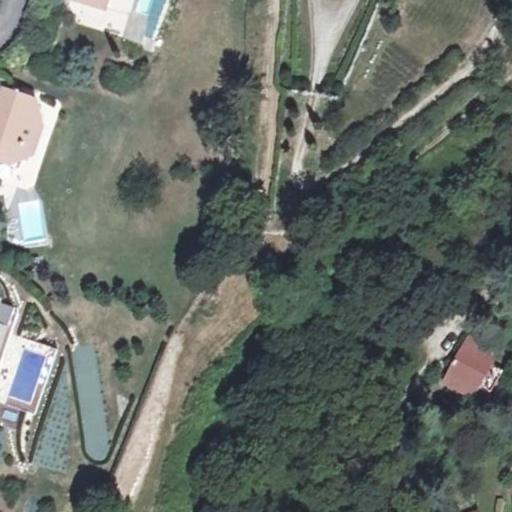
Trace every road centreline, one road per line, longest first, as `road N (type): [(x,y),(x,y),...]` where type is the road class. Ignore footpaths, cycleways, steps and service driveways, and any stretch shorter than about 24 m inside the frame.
road 1 (track): [(256,218),(278,219),(444,94),(502,32),(510,0)]
road 2 (track): [(274,0),(256,218)]
